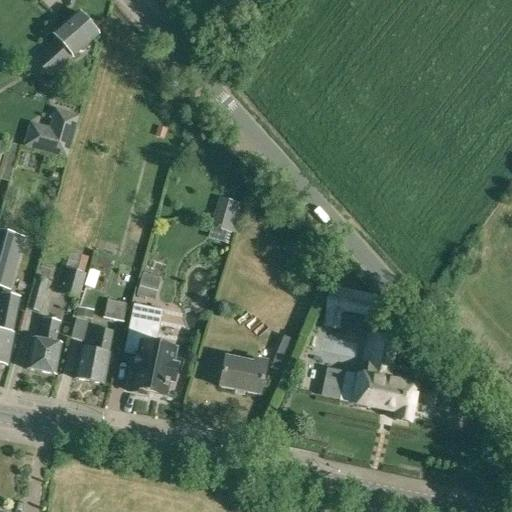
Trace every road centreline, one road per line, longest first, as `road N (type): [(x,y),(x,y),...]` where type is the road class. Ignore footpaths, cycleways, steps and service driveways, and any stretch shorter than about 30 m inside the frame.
road 1 (unclassified): [(511,406),(459,362),(132,0)]
road 2 (secondary): [(465,511),(0,415)]
